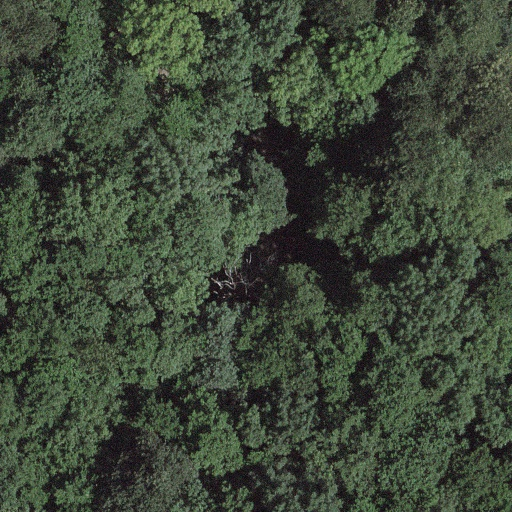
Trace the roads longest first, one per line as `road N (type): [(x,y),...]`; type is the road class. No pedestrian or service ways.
road 1 (track): [(304,196),(372,511)]
road 2 (track): [(73,0),(233,166),(304,196)]
road 3 (track): [(304,196),(278,0)]
